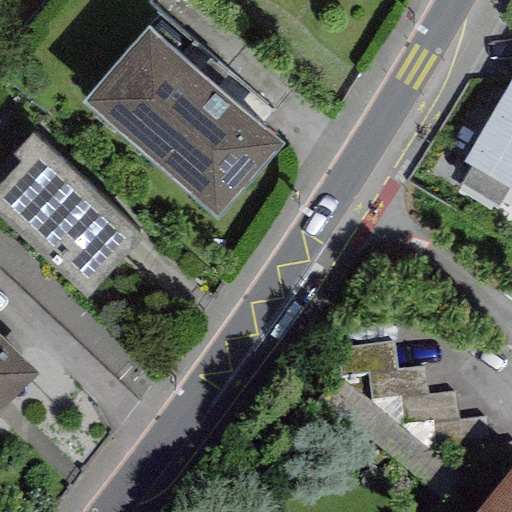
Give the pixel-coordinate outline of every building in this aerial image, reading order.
[(166,30),(104,101),(239,218),(301,147),(166,30)] [(511,78),(463,162),(511,190),(511,78)] [(55,137),(0,194),(0,202),(101,297),(160,235),(55,137)] [(0,336),(0,410),(37,373),(0,336)] [(511,464),(511,445),(488,448),(485,421),(459,424),(456,396),(428,399),(425,371),(397,375),(394,347),(332,354),(336,383),(367,379),(370,407),(399,403),(402,431),(430,428),(434,459),(464,456),(469,498),(487,496),(511,464)] [(511,511),(511,464),(487,496),(474,511),(511,511)]
